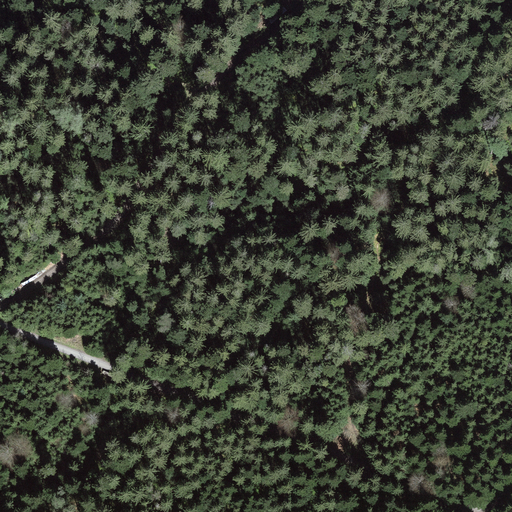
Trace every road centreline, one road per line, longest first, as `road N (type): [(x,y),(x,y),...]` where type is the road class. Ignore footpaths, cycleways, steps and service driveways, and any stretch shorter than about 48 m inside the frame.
road 1 (track): [(381,476),(358,446),(342,393),(346,348),(377,269),(454,150),(503,0)]
road 2 (track): [(0,325),(349,456),(453,511)]
road 3 (track): [(0,307),(80,251),(129,199),(191,104),(309,0)]
